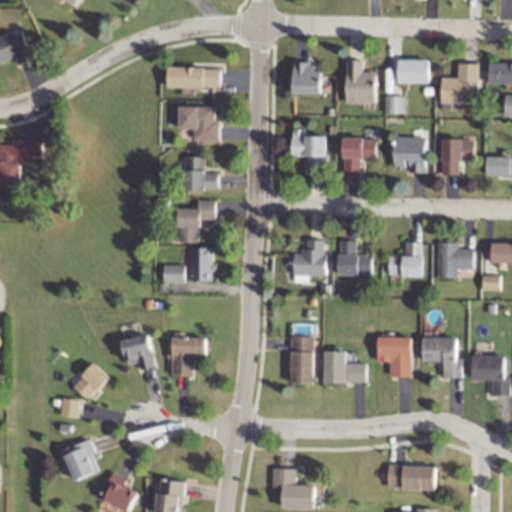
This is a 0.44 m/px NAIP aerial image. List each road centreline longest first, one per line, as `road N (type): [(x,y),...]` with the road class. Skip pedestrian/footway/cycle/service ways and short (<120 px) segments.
road 1 (residential): [(0,108),(27,103),(133,43),(201,26),(511,30)]
road 2 (residential): [(261,0),(251,331),(224,511)]
road 3 (residential): [(148,423),(342,431),(434,421),(511,452)]
road 4 (residential): [(259,205),(511,210)]
